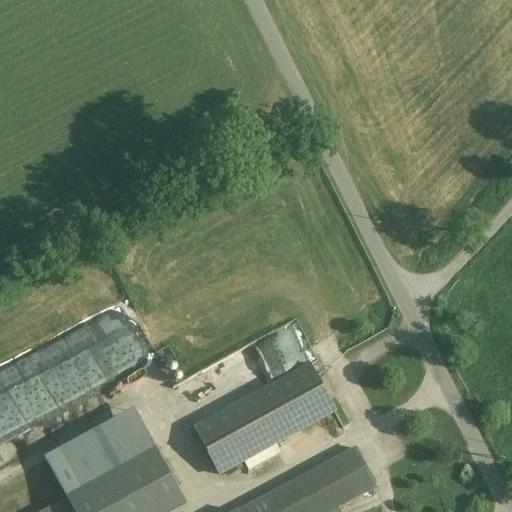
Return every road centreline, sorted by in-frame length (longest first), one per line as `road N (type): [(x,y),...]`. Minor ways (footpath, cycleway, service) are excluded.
road 1 (residential): [(409,313),(258,0)]
road 2 (residential): [(511,510),(409,313)]
road 3 (residential): [(409,313),(511,204)]
